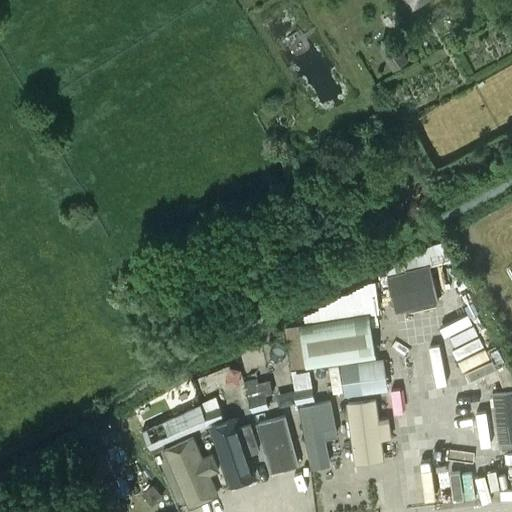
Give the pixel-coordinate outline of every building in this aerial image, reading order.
[(398,44),(383,54),(392,69),(408,59),(398,44)] [(403,275),(406,286),(401,287),(404,298),(409,297),(411,309),(438,302),(430,268),(403,275)] [(306,367),(376,356),(369,313),(349,316),(285,326),(292,368),(306,366),(306,367)] [(496,355),(468,364),(472,377),(500,368),(496,355)] [(388,390),(383,358),(340,364),(344,396),(388,390)] [(309,370),(296,373),(296,370),(291,371),(296,404),(315,400),(309,370)] [(272,393),(270,381),(245,386),(250,411),(268,407),(266,395),(272,393)] [(499,442),(511,440),(511,388),(492,392),(499,442)] [(377,395),(346,400),(355,459),(386,454),(383,436),(396,434),(393,414),(380,416),(377,395)] [(216,396),(201,402),(208,421),(209,424),(224,419),(216,396)] [(320,399),(301,403),(313,464),(333,461),(320,399)] [(165,447),(163,441),(208,421),(201,402),(200,403),(200,404),(142,430),(153,453),(165,447)] [(284,412),(257,419),(270,470),(297,464),(284,412)] [(215,426),(240,487),(260,479),(236,418),(215,426)] [(196,434),(164,448),(190,505),(219,492),(210,472),(222,467),(214,448),(204,452),(196,434)] [(436,496),(478,494),(477,469),(434,471),(436,496)]
